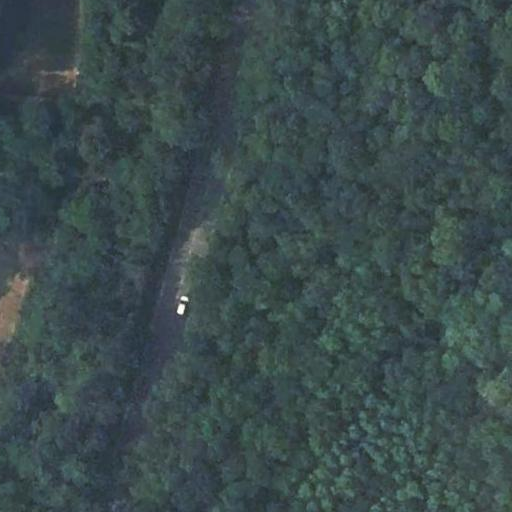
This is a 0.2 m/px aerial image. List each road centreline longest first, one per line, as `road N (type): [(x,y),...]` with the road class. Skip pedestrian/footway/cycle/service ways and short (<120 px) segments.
road 1 (secondary): [(250,0),(204,202),(107,511)]
road 2 (track): [(162,0),(135,138),(124,158),(101,173),(0,181)]
